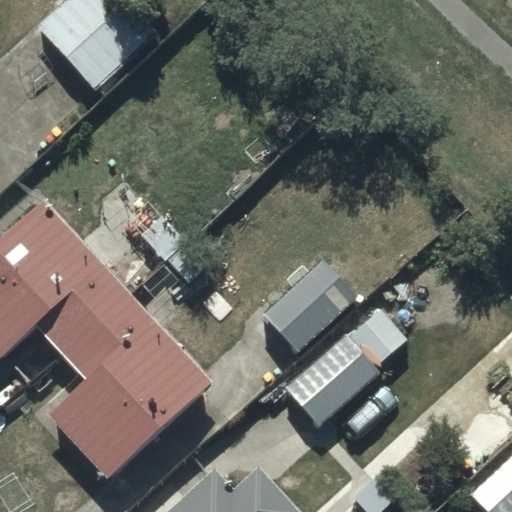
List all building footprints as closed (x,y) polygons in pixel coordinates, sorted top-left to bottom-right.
[(57,0),(34,22),(92,85),(155,27),(129,0),(57,0)] [(0,243),(0,360),(4,365),(44,328),(92,382),(55,416),(111,478),(215,384),(48,200),(0,243)] [(263,309),(295,345),(353,294),(322,258),(263,309)] [(384,314),(350,343),(349,342),(287,394),(317,429),(378,377),(375,373),(410,344),(384,314)] [(511,511),(511,447),(468,491),(488,511),(511,511)] [(296,511),(299,510),(257,462),(234,483),(217,464),(161,511),(296,511)]
